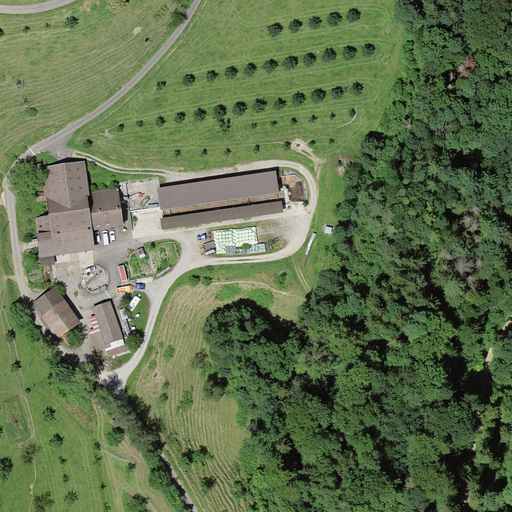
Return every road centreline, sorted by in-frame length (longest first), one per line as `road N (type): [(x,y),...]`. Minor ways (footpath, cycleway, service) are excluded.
road 1 (unclassified): [(197,0),(130,85),(28,154),(9,195),(21,279),(40,324),(135,420),(193,511)]
road 2 (track): [(108,388),(140,353),(173,274),(197,261),(285,255),(332,335),(358,343),(397,337),(444,301)]
road 3 (unknown): [(47,142),(129,169),(302,165),(314,191),(285,255)]
road 4 (track): [(444,301),(434,298),(426,277),(459,175),(511,90)]
road 5 (track): [(464,511),(485,370),(511,318)]
